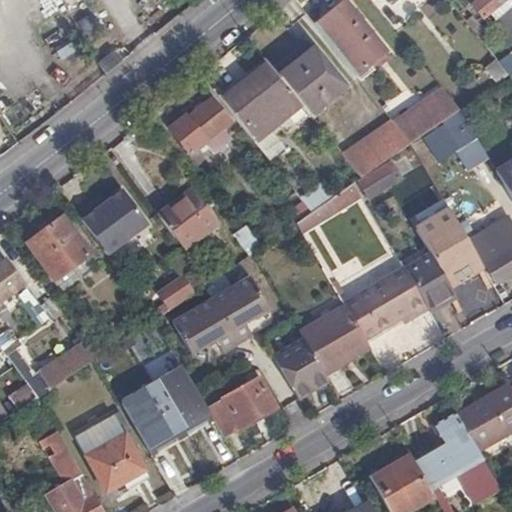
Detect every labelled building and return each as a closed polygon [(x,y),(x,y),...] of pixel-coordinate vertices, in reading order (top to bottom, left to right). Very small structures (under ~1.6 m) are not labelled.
[(344,0),(342,0),(324,14),(367,67),(386,51),(344,0)] [(506,0),(483,0),(474,8),(483,20),(506,0)] [(324,14),(313,23),(357,75),(367,67),(324,14)] [(314,46),(278,76),(302,105),(310,115),(346,84),(314,46)] [(104,74),(121,60),(114,52),(99,64),(104,74)] [(485,67),(493,83),(511,71),(511,55),(510,52),(485,67)] [(266,63),(222,99),(256,141),(302,105),(278,76),(266,63)] [(447,93),(440,85),(391,119),(393,123),(398,127),(411,143),(448,118),(460,109),(447,93)] [(185,115),(168,130),(190,155),(230,121),(211,98),(186,117),(185,115)] [(488,157),(460,109),(448,118),(454,126),(466,144),(456,150),(467,169),(488,157)] [(391,119),(390,118),(340,152),(344,157),(359,177),(381,163),(404,148),(411,143),(398,127),(393,123),(391,119)] [(466,144),(454,126),(426,144),(439,162),(456,150),(466,144)] [(411,143),(404,148),(416,170),(424,165),(411,143)] [(511,161),(496,171),(511,197),(511,161)] [(92,203),(78,213),(107,255),(148,222),(123,188),(106,201),(97,208),(92,203)] [(194,191),(161,215),(186,250),(219,226),(194,191)] [(101,196),(92,203),(97,208),(106,201),(101,196)] [(293,207),(301,218),(313,210),(304,198),(293,207)] [(453,215),(449,209),(418,227),(422,233),(453,215)] [(457,295),(455,293),(452,287),(484,268),(481,264),(467,239),(453,215),(422,233),(433,252),(436,257),(410,274),(431,310),(457,295)] [(42,261),(78,235),(65,216),(29,242),(42,261)] [(511,221),(509,217),(467,239),(481,264),(486,263),(497,282),(511,272),(511,221)] [(245,225),(232,233),(246,254),(259,245),(245,225)] [(92,254),(78,235),(42,261),(56,280),(92,254)] [(433,252),(406,267),(410,274),(436,257),(433,252)] [(7,258),(0,262),(0,303),(25,284),(7,258)] [(343,302),(345,305),(364,338),(407,313),(411,319),(424,310),(401,268),(343,302)] [(455,293),(487,274),(484,268),(452,287),(455,293)] [(150,312),(154,319),(193,292),(183,275),(159,291),(166,302),(150,312)] [(244,321),(268,307),(249,275),(173,321),(191,353),(214,339),(221,351),(252,334),(244,321)] [(431,310),(434,316),(460,301),(457,295),(431,310)] [(325,375),(340,365),(337,359),(366,342),(364,338),(345,305),(300,332),(302,337),(325,375)] [(131,334),(119,342),(124,349),(136,341),(131,334)] [(103,337),(89,346),(96,358),(110,349),(103,337)] [(298,398),(328,381),(325,375),(302,337),(272,355),(298,398)] [(89,346),(83,339),(35,374),(13,344),(3,350),(37,398),(96,358),(89,346)] [(340,365),(369,348),(366,342),(337,359),(340,365)] [(206,408),(199,394),(184,370),(124,406),(151,452),(211,415),(206,408)] [(211,415),(223,436),(276,407),(258,376),(224,396),(223,398),(206,408),(211,415)] [(511,392),(511,390),(507,384),(456,414),(476,450),(510,431),(511,430),(511,392)] [(75,437),(86,456),(125,433),(114,414),(75,437)] [(476,450),(456,414),(433,427),(444,445),(415,461),(430,488),(436,484),(456,472),(475,503),(499,490),(481,458),(476,450)] [(511,433),(510,431),(476,450),(481,458),(511,440),(511,433)] [(125,433),(86,456),(106,492),(145,469),(125,433)] [(57,511),(104,511),(59,434),(42,444),(46,451),(52,448),(57,456),(52,461),(68,488),(50,499),(57,511)] [(415,461),(410,454),(370,477),(390,511),(409,511),(435,497),(430,488),(415,461)] [(430,488),(435,497),(443,511),(451,511),(436,484),(430,488)] [(374,511),(368,502),(355,510),(355,511),(374,511)]
